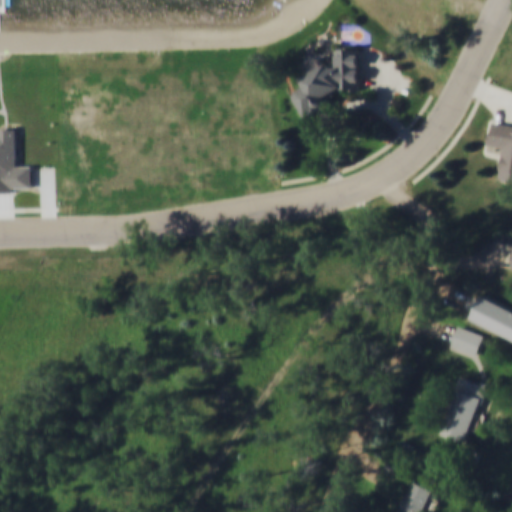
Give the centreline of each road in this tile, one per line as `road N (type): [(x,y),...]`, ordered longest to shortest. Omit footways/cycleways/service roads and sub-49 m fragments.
road 1 (residential): [(504,0),(424,158),(350,200),(196,226),(0,230)]
road 2 (residential): [(382,182),(415,203),(446,239),(446,303),(341,511)]
